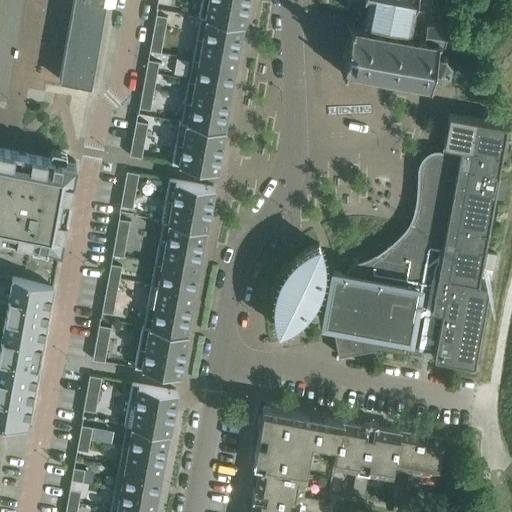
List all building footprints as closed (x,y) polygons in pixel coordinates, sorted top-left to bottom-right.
[(71,0),(58,79),(89,84),(104,0),(71,0)] [(244,24),(248,3),(248,0),(200,0),(198,16),(199,16),(243,24),(244,24)] [(450,72),(451,62),(446,54),(443,52),(447,26),(426,22),(424,31),(411,28),(416,0),(368,0),(363,27),(351,25),(342,68),(430,89),(431,79),(441,78),(450,72)] [(155,14),(153,26),(164,28),(167,16),(155,14)] [(243,24),(199,16),(195,37),(191,58),(235,66),(239,45),(243,24)] [(153,26),(151,38),(162,40),(164,28),(153,26)] [(151,38),(148,50),(160,52),(162,40),(151,38)] [(191,58),(188,79),(231,87),(235,66),(191,58)] [(147,59),(145,71),(156,73),(158,61),(147,59)] [(145,71),(142,83),(154,85),(156,73),(145,71)] [(224,129),(228,108),(231,87),(188,79),(184,100),(180,121),(224,129)] [(142,83),(140,95),(152,97),(154,85),(142,83)] [(140,95),(138,107),(150,109),(152,97),(140,95)] [(332,270),(323,321),(331,322),(337,354),(379,347),(406,352),(407,346),(434,351),(433,357),(474,364),(488,284),(478,282),(506,124),(449,113),(442,150),(438,149),(434,150),(430,151),(426,153),(423,156),(420,159),(418,163),(417,167),(417,171),(418,175),(419,180),(420,183),(421,188),(422,192),(422,196),(422,201),(420,202),(418,203),(416,205),(416,207),(416,209),(417,211),(418,213),(420,213),(419,217),(418,221),(417,225),(415,229),(413,233),(411,234),(410,235),(405,237),(401,237),(393,240),(386,243),(383,245),(377,249),(370,252),(367,254),(363,255),(352,258),(349,259),(346,261),(343,264),(340,267),(338,271),(332,270)] [(136,120),(134,132),(145,134),(147,122),(136,120)] [(217,171),(221,150),(225,129),(224,129),(180,121),(179,120),(175,141),(171,162),(217,171)] [(134,132),(131,143),(143,145),(145,134),(134,132)] [(131,143),(129,155),(141,157),(143,145),(131,143)] [(0,147),(0,236),(14,239),(30,242),(59,247),(74,160),(67,159),(25,152),(0,147)] [(126,170),(124,182),(136,184),(138,173),(126,170)] [(207,228),(210,207),(214,186),(168,178),(164,199),(161,220),(162,220),(206,228),(207,228)] [(150,179),(148,187),(159,190),(161,181),(150,179)] [(124,182),(122,193),(134,195),(136,184),(124,182)] [(122,193),(120,205),(132,207),(134,195),(122,193)] [(118,218),(116,230),(127,232),(129,220),(118,218)] [(206,228),(162,220),(158,241),(154,262),(198,270),(202,249),(206,228)] [(116,230),(113,242),(125,244),(127,232),(116,230)] [(12,276),(52,284),(59,247),(0,236),(0,340),(1,338),(4,317),(8,297),(12,276)] [(113,242),(111,254),(123,256),(125,244),(113,242)] [(273,300),(273,306),(273,312),(274,318),(275,324),(277,329),(283,327),(288,325),(293,321),(298,318),(302,314),(306,310),(310,305),(313,300),(316,295),(318,289),(320,284),(322,278),(322,272),(323,266),(322,260),(322,254),(320,248),(319,243),(313,245),(308,247),(303,250),(298,254),(293,258),(289,262),(285,267),(282,272),(279,277),(277,283),(275,288),(274,294),(273,300)] [(154,262),(150,283),(194,291),(198,270),(154,262)] [(109,263),(107,275),(119,278),(121,266),(109,263)] [(107,275),(105,287),(117,290),(119,278),(107,275)] [(12,276),(8,297),(49,304),(53,284),(23,279),(12,276)] [(187,333),(190,312),(194,291),(150,283),(147,304),(143,325),(142,324),(141,324),(187,333)] [(105,287),(103,299),(114,301),(117,290),(105,287)] [(8,297),(4,317),(45,325),(49,304),(8,297)] [(103,299),(101,311),(112,313),(114,301),(103,299)] [(4,317),(1,338),(42,345),(45,325),(4,317)] [(180,375),(184,354),(187,333),(141,324),(138,346),(134,366),(180,375)] [(98,325),(96,336),(108,338),(110,327),(98,325)] [(96,336),(94,348),(106,350),(108,338),(96,336)] [(1,338),(0,340),(0,358),(38,365),(42,345),(1,338)] [(94,348),(92,359),(104,361),(106,350),(94,348)] [(0,358),(0,379),(34,386),(38,365),(0,358)] [(89,374),(87,386),(99,388),(101,377),(89,374)] [(0,379),(0,400),(30,406),(34,386),(0,379)] [(169,432),(173,411),(177,390),(131,382),(127,403),(123,424),(125,424),(168,432),(169,432)] [(87,386),(85,397),(97,399),(99,388),(87,386)] [(85,397),(83,408),(95,410),(97,399),(85,397)] [(0,421),(27,426),(30,406),(0,400),(0,421)] [(297,511),(299,501),(306,503),(305,509),(321,511),(323,499),(301,495),(308,453),(334,457),(333,465),(355,469),(351,492),(364,494),(368,471),(391,476),(393,468),(409,471),(405,492),(415,493),(419,473),(437,476),(444,438),(377,426),(377,422),(364,420),(363,424),(263,406),(253,457),(264,459),(263,465),(259,464),(255,485),(253,485),(251,498),(253,498),(250,511),(297,511)] [(125,424),(121,445),(165,453),(168,432),(125,424)] [(80,425),(78,436),(89,439),(92,427),(80,425)] [(78,436),(76,448),(87,451),(89,439),(78,436)] [(121,445),(117,466),(161,474),(165,453),(121,445)] [(117,466),(113,487),(157,495),(161,474),(117,466)] [(72,467),(70,479),(82,481),(84,469),(72,467)] [(113,487),(109,508),(131,511),(153,511),(157,495),(113,487)] [(69,488),(66,500),(78,502),(80,490),(69,488)] [(66,500),(64,511),(76,511),(78,502),(66,500)]
